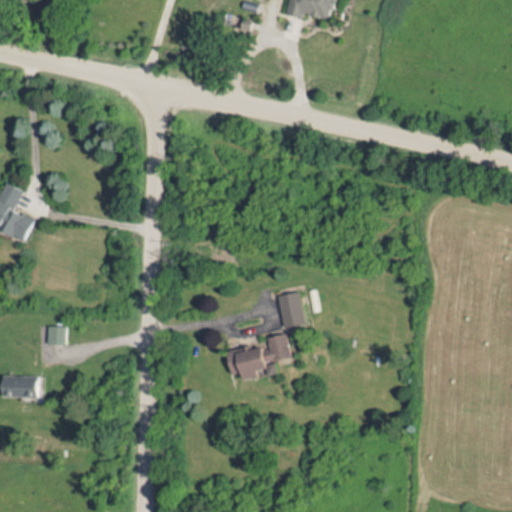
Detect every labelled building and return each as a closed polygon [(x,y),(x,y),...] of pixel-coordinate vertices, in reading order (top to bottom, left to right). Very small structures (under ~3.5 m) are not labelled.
[(333,0),(332,9),(329,9),(327,19),(309,14),(310,13),(303,12),(302,18),(285,14),(288,0),(333,0)] [(0,224),(32,241),(43,219),(21,208),(29,191),(11,182),(0,205),(0,224)] [(277,295),(284,327),(305,323),(299,291),(277,295)] [(69,326),(51,326),(51,344),(69,344),(69,326)] [(285,333),(291,356),(273,361),(272,360),(266,362),(266,364),(275,362),(278,372),(268,375),(266,368),(257,371),(258,376),(243,380),(241,372),(232,374),(226,351),(251,344),(252,349),(262,346),(263,350),(270,348),(268,338),(285,333)] [(8,396),(48,397),(49,378),(16,378),(16,387),(9,387),(8,396)]
